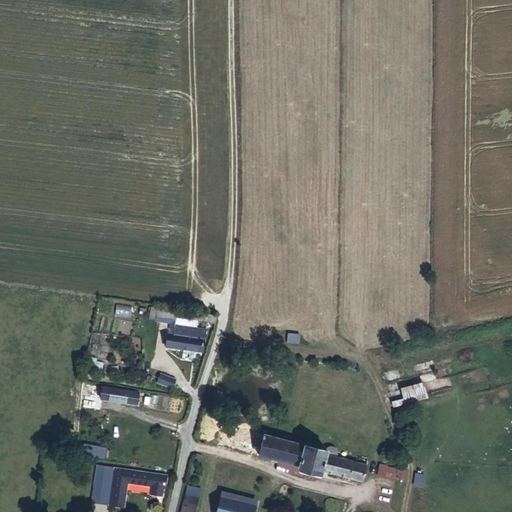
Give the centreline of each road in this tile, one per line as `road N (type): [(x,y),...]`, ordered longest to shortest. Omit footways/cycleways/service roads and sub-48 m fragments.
road 1 (track): [(198,400),(232,303),(230,0)]
road 2 (unknown): [(340,511),(346,504),(186,451)]
road 3 (unclassified): [(169,511),(198,400),(160,359)]
